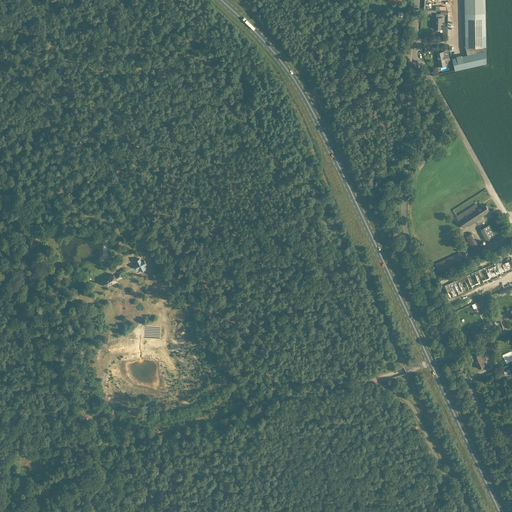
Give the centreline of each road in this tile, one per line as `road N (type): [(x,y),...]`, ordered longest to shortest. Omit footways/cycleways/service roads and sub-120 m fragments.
road 1 (primary): [(224,0),(308,98),(499,511)]
road 2 (residential): [(457,354),(403,222),(412,56)]
road 3 (residential): [(511,220),(428,70),(412,56)]
